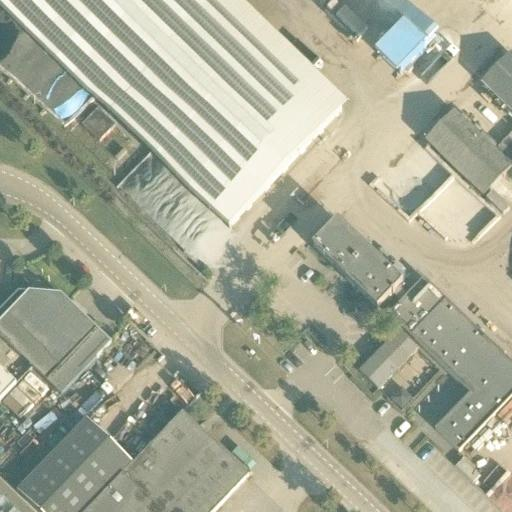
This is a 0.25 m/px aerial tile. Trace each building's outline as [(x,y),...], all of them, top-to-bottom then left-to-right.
[(341,114),(348,107),(237,0),(0,0),(0,7),(230,230),(341,114)] [(360,44),(371,33),(359,21),(361,18),(353,10),(350,13),(339,2),(329,13),(330,14),(327,17),(334,24),(337,21),(360,44)] [(511,57),(511,56),(483,85),(511,113),(511,134),(503,144),(502,142),(498,147),(493,151),(460,119),(454,114),(426,143),(484,199),(511,170),(511,57)] [(82,127),(100,144),(116,127),(99,110),(82,127)] [(471,394),(470,396),(435,431),(459,454),(511,399),(511,366),(445,301),(423,280),(407,297),(399,289),(402,285),(337,223),(312,249),(377,312),(391,297),(393,298),(394,297),(401,304),(388,317),(410,338),(458,385),(460,383),(471,394)] [(112,345),(69,304),(61,296),(18,293),(0,311),(0,338),(61,398),(112,345)] [(417,351),(399,334),(360,373),(378,391),(417,351)] [(0,403),(17,387),(0,370),(0,403)] [(32,401),(44,386),(30,375),(12,396),(15,399),(21,392),(32,401)] [(409,390),(394,397),(400,411),(416,403),(409,390)] [(215,511),(249,478),(198,428),(183,414),(133,466),(88,511),(215,511)] [(88,511),(133,466),(87,421),(17,494),(36,511),(88,511)]
